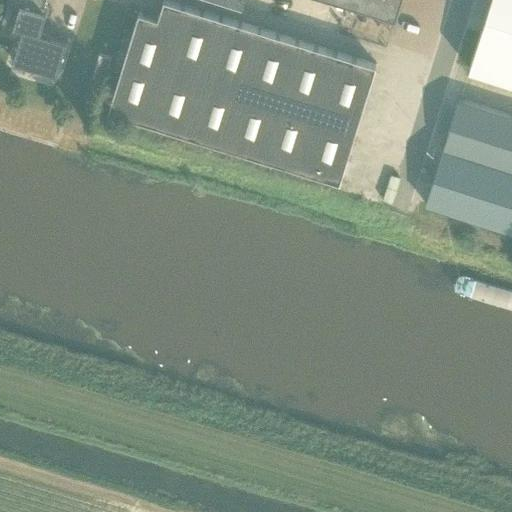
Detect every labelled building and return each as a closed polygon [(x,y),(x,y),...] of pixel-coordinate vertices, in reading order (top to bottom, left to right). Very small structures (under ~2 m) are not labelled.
[(12,25),(16,12),(43,21),(47,5),(44,4),(44,0),(7,0),(1,22),(12,25)] [(340,179),(376,63),(173,0),(162,0),(158,16),(139,10),(109,108),(340,179)] [(228,0),(242,4),(243,0),(339,0),(395,17),(400,0),(228,0)] [(511,0),(490,0),(469,69),(511,82),(511,0)] [(16,12),(12,25),(23,28),(13,60),(56,73),(66,40),(39,32),(43,21),(16,12)] [(511,105),(462,90),(445,148),(511,168),(511,105)] [(511,230),(511,170),(443,149),(426,203),(511,230)]
